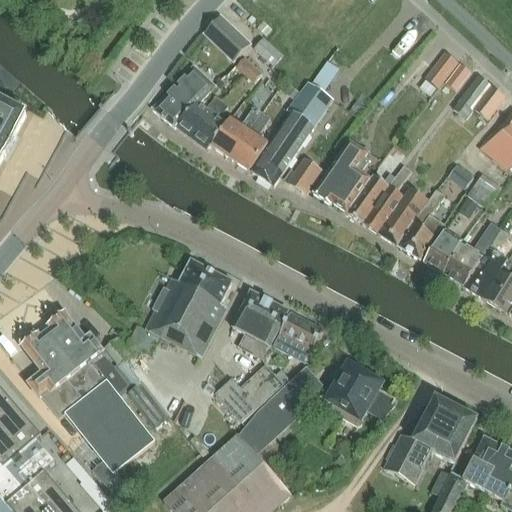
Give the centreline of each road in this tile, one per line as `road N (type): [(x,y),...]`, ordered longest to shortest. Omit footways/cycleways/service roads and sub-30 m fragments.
road 1 (tertiary): [(511,409),(163,228),(61,194)]
road 2 (secondary): [(61,194),(214,0)]
road 3 (unknown): [(425,364),(325,511)]
road 4 (unknown): [(0,359),(84,461)]
road 5 (residential): [(511,90),(415,0)]
